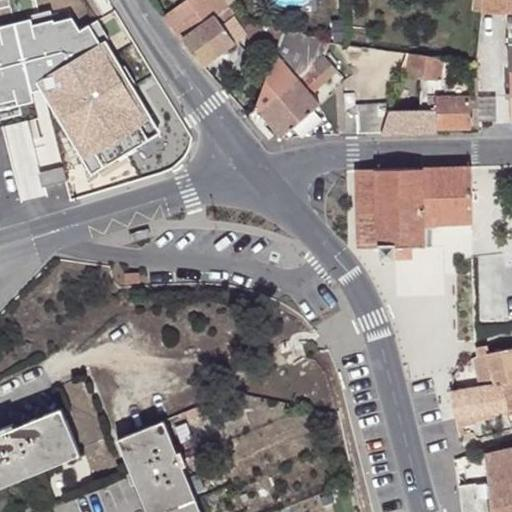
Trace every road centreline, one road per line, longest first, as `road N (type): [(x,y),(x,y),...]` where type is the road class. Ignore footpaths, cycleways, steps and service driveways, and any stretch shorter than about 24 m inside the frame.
road 1 (tertiary): [(259,166),(338,262),(372,318),(424,511)]
road 2 (residential): [(259,166),(0,248)]
road 3 (residential): [(259,166),(329,155),(511,150)]
road 4 (tertiary): [(132,0),(201,102),(259,166)]
